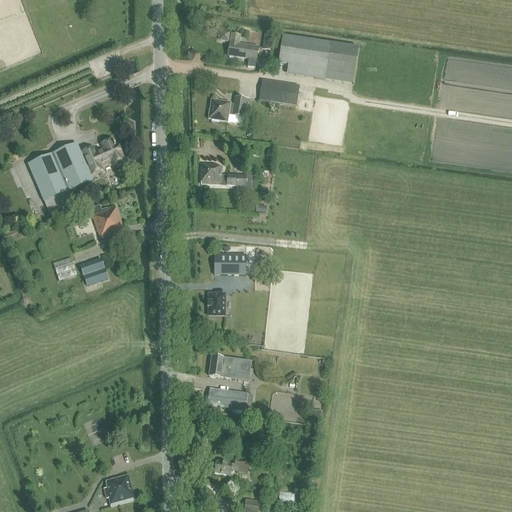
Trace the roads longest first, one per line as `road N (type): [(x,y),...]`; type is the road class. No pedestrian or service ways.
road 1 (tertiary): [(169,511),(157,0)]
road 2 (track): [(511,122),(351,99),(333,86),(158,66)]
road 3 (track): [(0,105),(158,37)]
